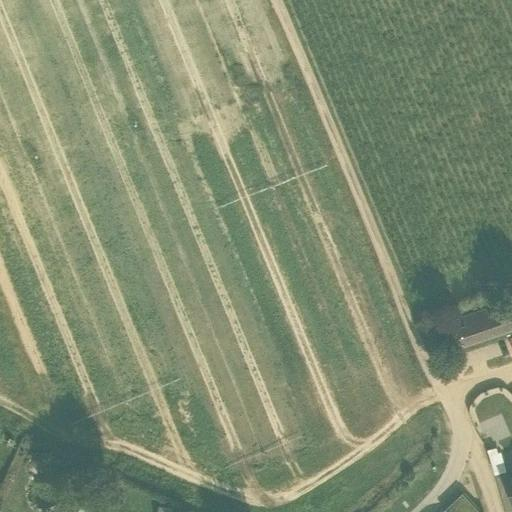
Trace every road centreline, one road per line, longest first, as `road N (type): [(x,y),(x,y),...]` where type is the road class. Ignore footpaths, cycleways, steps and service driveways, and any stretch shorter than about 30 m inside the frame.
road 1 (track): [(275,0),(442,396)]
road 2 (residential): [(442,396),(461,452),(421,511)]
